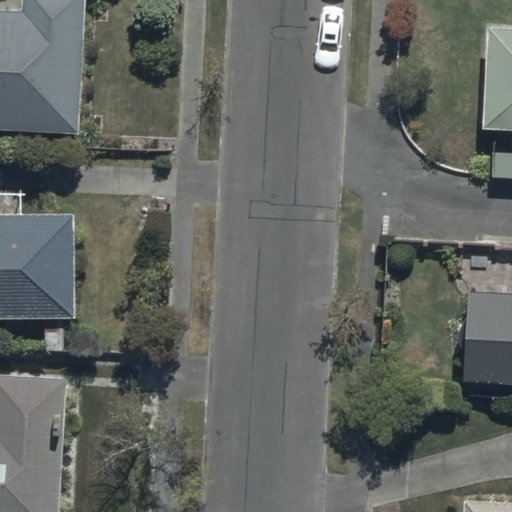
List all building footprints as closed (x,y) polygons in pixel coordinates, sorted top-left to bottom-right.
[(0,0),(0,130),(80,135),(88,0),(0,0)] [(477,129),(511,130),(511,4),(483,3),(477,129)] [(0,311),(73,310),(72,202),(0,205),(0,311)] [(511,283),(465,281),(462,372),(511,374),(511,283)] [(0,511),(57,511),(62,381),(0,378),(0,511)] [(511,511),(511,489),(461,487),(460,511),(511,511)]
